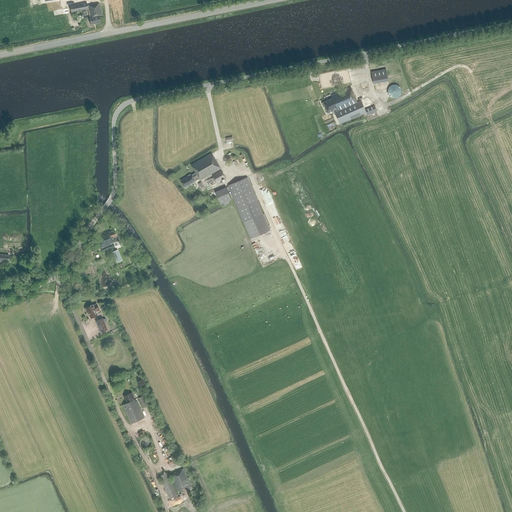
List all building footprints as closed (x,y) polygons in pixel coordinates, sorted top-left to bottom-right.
[(90,18),(89,18),(90,24),(100,22),(99,16),(102,16),(99,4),(88,6),(89,9),(90,16),(90,18)] [(388,81),(385,69),(371,72),(373,84),(388,81)] [(400,93),(401,91),(400,89),(399,87),(398,85),(395,84),(393,84),(391,85),(389,86),(388,88),(387,91),(388,93),(389,95),(390,97),(393,98),(395,98),(397,97),(399,96),(400,93)] [(361,101),(357,102),(350,87),(331,96),(332,98),(323,102),(327,113),(337,109),(338,111),(334,113),(339,124),(366,113),(361,101)] [(377,111),(374,106),(365,109),(368,115),(377,111)] [(211,153),(191,165),(195,173),(191,175),(180,181),(185,189),(188,187),(187,187),(195,182),(195,181),(199,179),(200,181),(220,169),(211,153)] [(225,178),(221,171),(212,176),(216,183),(225,178)] [(250,239),(270,231),(247,177),(228,186),(228,187),(226,187),(228,191),(230,190),(250,239)] [(232,200),(226,187),(215,192),(220,205),(232,200)] [(106,233),(105,232),(96,236),(102,252),(114,247),(113,243),(119,241),(117,237),(117,236),(115,231),(109,233),(108,232),(106,233)] [(90,318),(97,316),(95,312),(99,311),(96,304),(92,306),(92,305),(89,306),(85,308),(87,313),(88,313),(90,318)] [(102,318),(96,321),(101,332),(107,329),(102,318)] [(131,424),(144,418),(136,400),(135,400),(132,393),(124,397),(126,403),(123,405),(131,424)] [(159,420),(155,410),(150,413),(154,422),(159,420)] [(142,443),(148,446),(151,440),(145,437),(142,443)] [(193,489),(184,469),(170,475),(179,495),(193,489)] [(177,496),(167,473),(159,476),(169,499),(177,496)]
